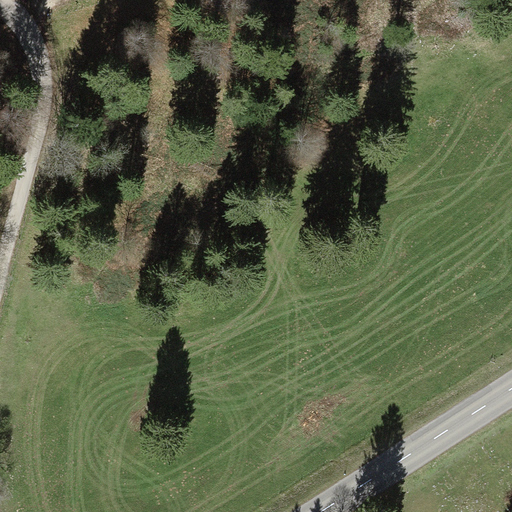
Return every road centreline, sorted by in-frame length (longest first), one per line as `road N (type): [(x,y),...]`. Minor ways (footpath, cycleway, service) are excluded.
road 1 (unclassified): [(0,267),(42,93),(37,40),(0,5)]
road 2 (secondary): [(320,511),(511,387)]
